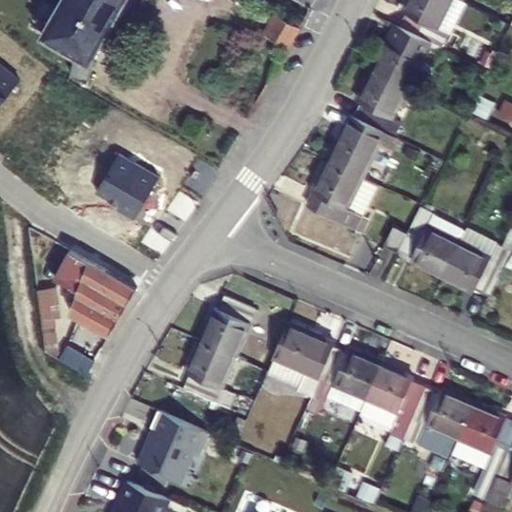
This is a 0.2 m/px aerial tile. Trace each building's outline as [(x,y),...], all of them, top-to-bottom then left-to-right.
[(127,0),(63,0),(43,36),(92,63),(127,0)] [(406,13),(400,27),(443,48),(449,34),(438,28),(451,0),(409,0),(404,12),(406,13)] [(462,0),(451,0),(438,28),(449,34),(465,1),(462,0)] [(390,38),(374,70),(409,87),(424,55),(436,61),(443,48),(400,27),(393,40),(390,38)] [(246,58),(237,97),(261,102),(269,63),(246,58)] [(362,103),(355,117),(386,132),(409,87),(374,70),(359,101),(362,103)] [(352,116),(330,160),(364,176),(380,144),(394,151),(400,139),(386,132),(355,117),(352,116)] [(221,123),(190,173),(211,186),(242,135),(221,123)] [(364,176),(330,160),(314,192),(317,194),(311,207),(357,230),(379,184),(364,176)] [(421,207),(408,233),(399,251),(413,257),(412,260),(444,275),(461,241),(466,230),(421,207)] [(394,226),(386,244),(399,251),(408,233),(394,226)] [(492,256),(461,241),(444,275),(474,290),(476,287),(490,295),(511,251),(498,244),(492,256)] [(89,262),(71,251),(56,278),(73,288),(89,262)] [(107,272),(89,262),(73,288),(78,291),(71,313),(81,318),(107,272)] [(121,280),(107,272),(81,318),(95,326),(121,280)] [(137,289),(121,280),(95,326),(111,336),(137,289)] [(58,288),(39,290),(46,351),(59,359),(55,320),(61,318),(58,288)] [(260,310),(226,295),(220,310),(218,309),(204,341),(239,357),(260,310)] [(336,343),(290,323),(268,372),(302,387),(300,391),(312,397),(334,346),(336,343)] [(95,346),(73,334),(67,345),(89,357),(95,346)] [(193,374),(186,389),(230,409),(237,394),(225,388),(239,357),(204,341),(189,373),(193,374)] [(89,357),(67,345),(59,359),(88,375),(96,361),(89,357)] [(348,352),(334,346),(312,397),(326,403),(329,396),(362,411),(382,363),(350,349),(348,352)] [(415,378),(382,363),(362,411),(394,425),(391,432),(405,438),(428,386),(414,380),(415,378)] [(442,392),(428,386),(405,438),(452,458),(460,440),(476,404),(443,390),(442,392)] [(508,418),(476,404),(460,440),(492,454),(479,484),(492,490),(511,445),(511,444),(499,439),(508,418)] [(511,419),(508,418),(499,439),(511,444),(511,419)] [(511,445),(492,490),(488,500),(505,508),(510,498),(511,498),(511,445)]
